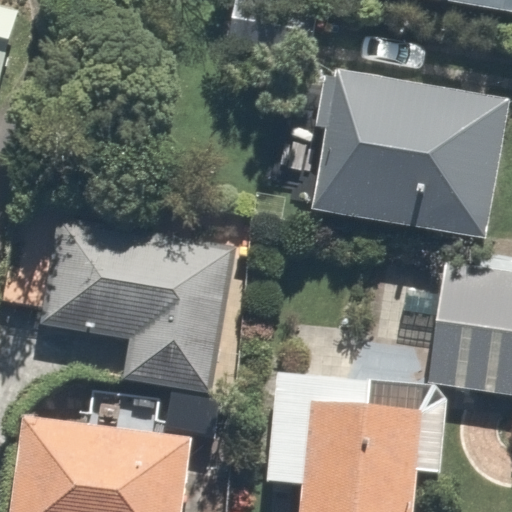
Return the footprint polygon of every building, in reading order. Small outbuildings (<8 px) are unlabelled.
[(0,0),(0,86),(23,0),(0,0)] [(323,7),(281,0),(225,0),(217,52),(313,68),(323,7)] [(511,0),(395,0),(511,23),(511,0)] [(507,100),(322,64),(295,207),(479,243),(507,100)] [(10,212),(0,289),(0,302),(40,307),(37,333),(128,345),(124,381),(208,392),(228,241),(10,212)] [(426,381),(445,383),(511,387),(511,264),(434,259),(426,381)] [(426,381),(268,370),(260,483),(293,486),(291,511),(407,511),(410,471),(439,474),(445,383),(426,381)] [(7,414),(0,486),(0,511),(177,511),(185,431),(7,414)]
